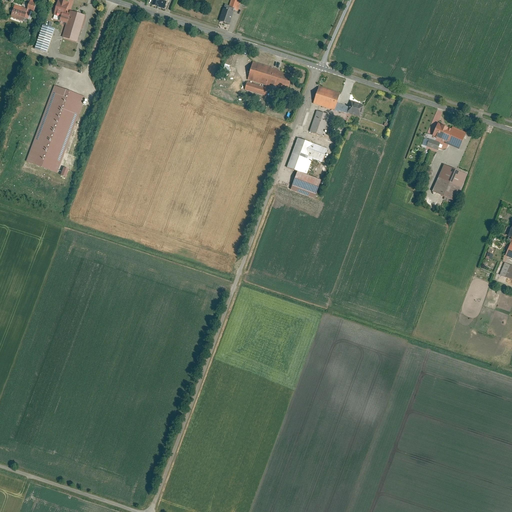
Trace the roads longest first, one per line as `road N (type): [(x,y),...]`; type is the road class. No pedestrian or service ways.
road 1 (unclassified): [(315,66),(148,511)]
road 2 (tertiary): [(114,0),(315,66)]
road 3 (tertiary): [(315,66),(511,129)]
road 4 (unclassified): [(140,511),(0,464)]
